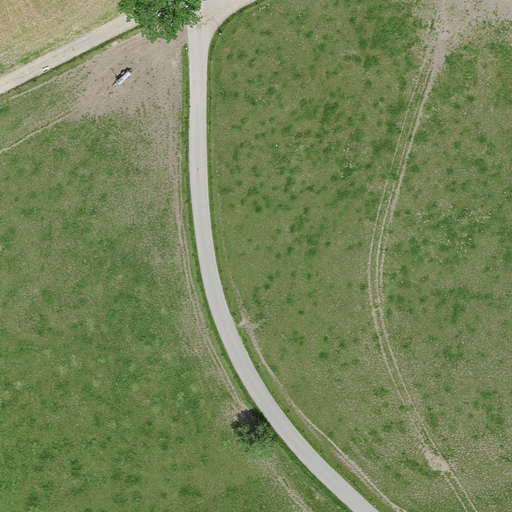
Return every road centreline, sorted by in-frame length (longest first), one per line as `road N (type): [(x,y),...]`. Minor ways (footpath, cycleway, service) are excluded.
road 1 (unclassified): [(194,0),(204,245),(222,317),(264,402),(365,511)]
road 2 (track): [(0,80),(114,21),(180,0)]
